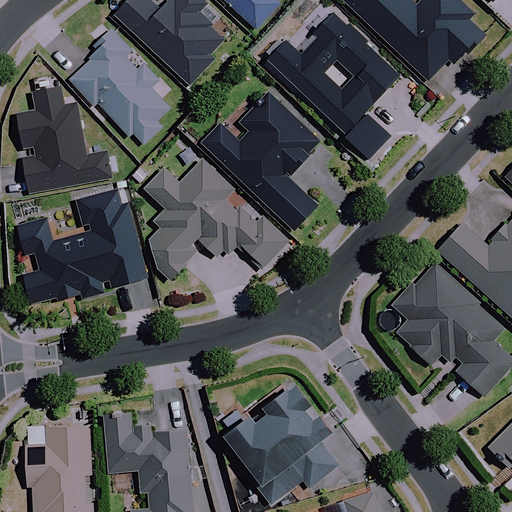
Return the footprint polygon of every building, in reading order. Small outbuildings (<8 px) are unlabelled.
[(217,17),(199,0),(177,0),(162,15),(146,0),(130,0),(117,14),(190,85),(212,62),(209,59),(225,43),(208,26),(217,17)] [(222,0),(256,31),(280,5),(273,0),(222,0)] [(424,0),(416,9),(407,0),(347,0),(431,81),(449,62),(453,66),(482,36),(467,22),(472,16),(455,0),(424,0)] [(339,13),(320,33),(323,36),(307,52),(292,38),(274,57),(354,132),(351,135),(374,156),(394,134),(369,111),(404,74),(339,13)] [(110,117),(108,119),(128,140),(133,136),(143,146),(163,128),(157,122),(169,110),(151,91),(161,82),(144,65),(137,72),(125,60),(132,53),(102,22),(88,35),(99,46),(95,50),(99,54),(70,81),(97,109),(99,106),(110,117)] [(39,112),(18,117),(25,151),(36,149),(38,158),(23,161),(31,196),(110,178),(105,154),(86,158),(74,105),(64,108),(60,89),(35,94),(39,112)] [(318,208),(291,183),(312,161),(309,158),(321,146),(269,96),(242,125),(251,133),(240,145),(221,127),(205,144),(297,231),(318,208)] [(146,191),(167,211),(154,224),(162,232),(153,241),(161,271),(172,282),(199,254),(194,249),(200,243),(218,260),(226,252),(231,257),(239,249),(262,272),(290,243),(265,218),(258,226),(240,209),(236,213),(225,203),(235,193),(204,163),(181,186),(166,171),(146,191)] [(142,164),(130,177),(141,187),(153,174),(142,164)] [(118,191),(78,201),(85,227),(91,226),(92,233),(52,243),(46,220),(18,227),(26,257),(38,254),(43,272),(25,277),(33,307),(80,294),(83,302),(103,296),(100,287),(111,284),(112,291),(148,281),(127,206),(122,207),(118,191)] [(511,219),(487,247),(462,224),(437,251),(511,319),(511,219)] [(432,367),(441,357),(452,368),(459,361),(463,365),(456,372),(483,398),(511,367),(511,361),(493,342),(503,331),(436,265),(394,308),(409,323),(399,334),(432,367)] [(331,437),(296,386),(266,408),(271,415),(257,424),(252,418),(225,437),(272,505),(305,482),(310,489),(338,469),(321,444),(331,437)] [(134,426),(134,416),(106,418),(110,475),(141,472),(143,494),(151,493),(152,511),(137,511),(192,511),(187,432),(150,435),(150,425),(134,426)] [(91,511),(91,509),(89,509),(87,475),(93,475),(90,427),(71,428),(70,420),(49,422),(50,443),(27,444),(29,483),(32,483),(33,511),(91,511)] [(511,425),(488,448),(511,472),(511,471),(511,425)] [(378,511),(372,494),(345,503),(347,511),(378,511)]
